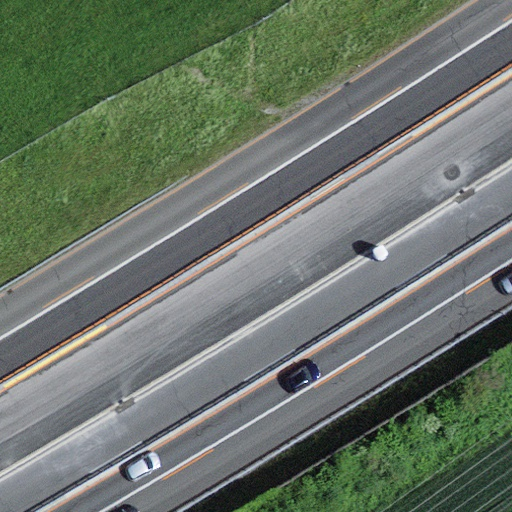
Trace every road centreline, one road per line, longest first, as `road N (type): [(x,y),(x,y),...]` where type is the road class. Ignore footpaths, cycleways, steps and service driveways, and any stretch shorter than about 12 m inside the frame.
road 1 (motorway): [(511,51),(0,366)]
road 2 (motorway): [(55,511),(511,232)]
